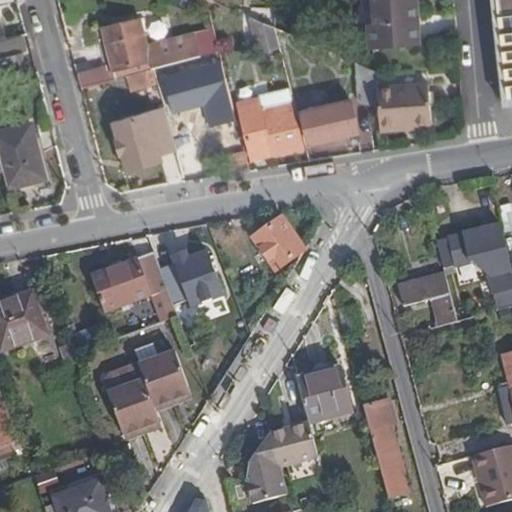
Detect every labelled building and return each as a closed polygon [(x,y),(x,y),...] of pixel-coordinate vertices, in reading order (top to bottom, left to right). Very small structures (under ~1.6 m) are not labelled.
[(366,47),(372,48),(415,44),(410,0),(372,0),(375,24),(364,25),(366,47)] [(511,0),(493,0),(502,106),(511,104),(511,0)] [(199,55),(194,35),(146,48),(137,14),(100,24),(111,65),(105,66),(103,61),(76,68),(81,87),(107,80),(126,75),(151,68),(199,55)] [(259,50),(279,46),(274,28),(273,27),(251,15),(259,50)] [(0,58),(0,81),(19,76),(14,55),(0,58)] [(218,62),(164,77),(168,92),(205,83),(209,97),(215,96),(214,91),(225,89),(218,62)] [(358,102),(376,107),(375,87),(374,70),(356,63),(358,102)] [(129,89),(155,82),(151,68),(126,75),(129,89)] [(129,89),(126,75),(107,80),(81,87),(84,102),(129,89)] [(427,83),(375,87),(376,107),(377,127),(431,122),(427,83)] [(289,102),(293,101),(290,87),(256,95),(257,99),(238,103),(252,157),(303,146),(289,102)] [(351,97),(297,109),(307,146),(360,134),(351,97)] [(175,111),(165,114),(172,138),(183,135),(175,111)] [(27,123),(0,129),(0,165),(0,167),(5,186),(42,175),(27,123)] [(143,188),(183,176),(175,151),(172,138),(132,150),(143,188)] [(511,222),(511,200),(511,197),(499,200),(504,225),(511,222)] [(284,217),(256,237),(277,268),(304,249),(284,217)] [(491,273),(499,305),(511,301),(511,260),(502,219),(448,232),(455,260),(477,255),(484,253),(487,273),(491,273)] [(183,307),(222,291),(195,227),(156,243),(183,307)] [(442,263),(455,260),(448,232),(435,235),(442,263)] [(224,233),(208,236),(210,245),(226,242),(224,233)] [(153,296),(164,322),(180,316),(157,252),(93,275),(107,313),(153,296)] [(480,273),(487,273),(484,253),(477,255),(480,273)] [(456,324),(444,277),(398,289),(403,311),(431,304),(437,329),(456,324)] [(39,288),(0,303),(0,315),(11,347),(54,331),(39,288)] [(465,295),(454,298),(457,313),(468,310),(465,295)] [(352,302),(337,306),(345,333),(359,330),(352,302)] [(219,335),(198,364),(207,386),(234,349),(219,335)] [(139,365),(144,380),(154,408),(192,395),(177,351),(139,365)] [(144,380),(139,365),(138,361),(109,372),(104,380),(108,392),(144,380)] [(338,361),(296,372),(308,417),(350,407),(338,361)] [(159,422),(154,408),(144,380),(108,392),(123,433),(124,433),(158,422),(159,422)] [(0,446),(16,441),(0,394),(0,446)] [(386,395),(363,401),(387,492),(407,487),(387,415),(392,414),(386,395)] [(278,461),(316,451),(308,417),(269,427),(275,450),(278,461)] [(160,429),(158,422),(124,433),(127,439),(160,429)] [(269,427),(247,456),(275,450),(269,427)] [(511,440),(471,450),(484,501),(497,498),(511,493),(511,440)] [(285,488),(278,461),(275,450),(247,456),(242,472),(249,497),(285,488)] [(57,467),(37,474),(43,491),(63,484),(57,467)] [(33,476),(24,479),(31,502),(41,499),(33,476)] [(103,478),(98,480),(104,497),(109,494),(103,478)] [(98,480),(54,497),(59,511),(109,511),(104,497),(98,480)] [(210,511),(207,498),(196,497),(194,500),(187,511),(210,511)] [(500,511),(497,498),(484,501),(456,508),(456,511),(500,511)]
